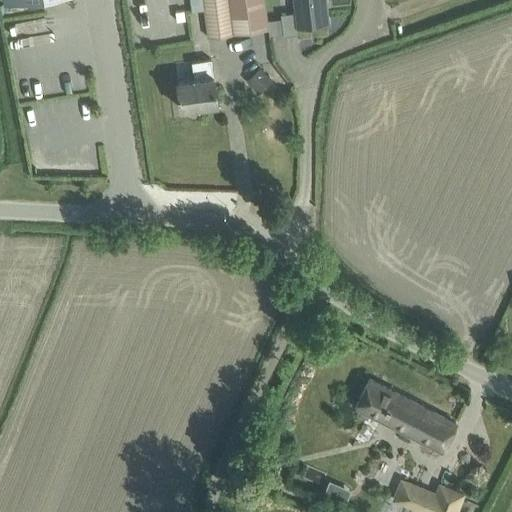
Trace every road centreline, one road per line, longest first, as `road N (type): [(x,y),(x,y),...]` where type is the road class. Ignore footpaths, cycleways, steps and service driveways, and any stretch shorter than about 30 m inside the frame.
road 1 (unclassified): [(511,393),(211,223),(0,208)]
road 2 (track): [(311,280),(222,465),(210,511)]
